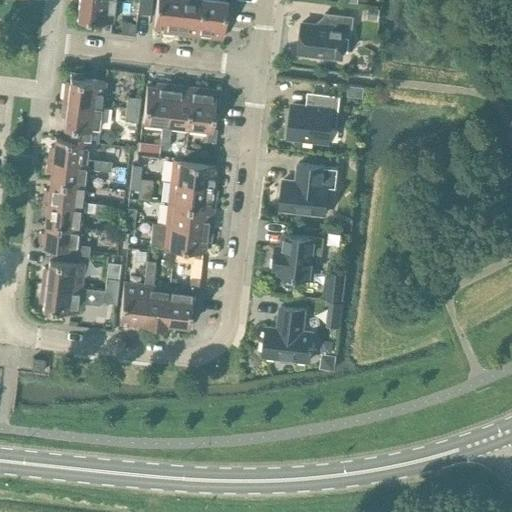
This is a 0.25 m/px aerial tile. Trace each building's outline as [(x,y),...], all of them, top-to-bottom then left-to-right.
[(112,22),(114,0),(78,0),(76,21),(92,23),(93,19),(112,22)] [(150,14),(151,0),(138,0),(137,12),(150,14)] [(176,33),(179,0),(156,0),(153,26),(163,28),(162,31),(176,33)] [(179,0),(176,33),(198,36),(202,0),(179,0)] [(202,0),(198,36),(222,39),(227,1),(230,1),(230,0),(202,0)] [(368,8),(366,18),(377,20),(379,10),(368,8)] [(351,29),(353,16),(324,13),(323,25),(302,22),(298,52),(342,58),(345,28),(351,29)] [(63,101),(102,105),(105,81),(83,78),(84,75),(70,73),(69,83),(65,82),(63,101)] [(165,123),(170,84),(156,83),(156,87),(146,86),(142,121),(162,123),(161,136),(170,137),(171,124),(165,123)] [(188,126),(192,87),(170,84),(165,123),(171,124),(188,126)] [(192,87),(188,126),(208,128),(206,140),(215,141),(216,128),(211,128),(216,90),(192,87)] [(338,117),(340,95),(313,92),(312,103),(309,106),(292,104),(288,137),(328,141),(330,127),(333,128),(337,125),(338,117)] [(137,122),(140,98),(127,96),(124,120),(137,122)] [(98,142),(102,105),(63,101),(61,116),(65,116),(63,138),(62,138),(90,141),(98,142)] [(161,136),(160,147),(168,148),(170,137),(161,136)] [(62,138),(55,137),(54,146),(50,146),(48,159),(87,163),(88,158),(90,141),(62,138)] [(186,149),(185,160),(196,161),(197,150),(186,149)] [(98,169),(99,160),(88,158),(87,163),(48,159),(47,171),(51,172),(50,181),(85,185),(87,168),(98,169)] [(170,181),(215,187),(217,174),(213,173),(214,164),(173,159),(170,181)] [(99,160),(98,169),(110,171),(111,161),(99,160)] [(336,187),(338,168),(298,163),(296,181),(283,179),(280,209),(324,214),(328,186),(336,187)] [(130,177),(139,178),(141,165),(132,164),(130,177)] [(138,190),(139,178),(130,177),(129,189),(138,190)] [(83,201),(85,185),(50,181),(49,189),(45,189),(43,201),(82,206),(83,201)] [(214,199),(215,187),(170,181),(168,203),(209,207),(210,199),(214,199)] [(93,212),(94,203),(83,201),(82,206),(43,201),(42,214),(46,214),(45,223),(80,227),(81,211),(93,212)] [(94,203),(93,212),(105,214),(106,204),(94,203)] [(208,216),(209,207),(168,203),(165,224),(210,229),(212,217),(208,216)] [(125,219),(134,221),(136,208),(127,207),(125,219)] [(133,233),(134,221),(125,219),(124,232),(133,233)] [(78,244),(80,227),(45,223),(43,232),(40,232),(38,245),(50,246),(77,249),(76,254),(88,255),(89,245),(78,244)] [(209,242),(210,229),(165,224),(163,246),(175,248),(189,249),(204,251),(205,241),(209,242)] [(320,253),(322,238),(283,234),(282,247),(276,246),(273,269),(279,270),(278,274),(312,278),(315,252),(320,253)] [(76,254),(77,249),(50,246),(47,268),(43,267),(42,283),(80,287),(83,262),(75,261),(76,254)] [(175,248),(173,260),(188,261),(189,249),(175,248)] [(145,272),(153,273),(155,261),(146,260),(145,272)] [(192,262),(190,277),(198,278),(199,278),(200,263),(192,262)] [(326,271),(323,297),(342,299),(345,273),(326,271)] [(152,285),(153,273),(145,272),(143,284),(123,281),(119,316),(129,317),(128,321),(142,323),(146,284),(152,285)] [(169,287),(164,326),(188,328),(192,291),(197,291),(199,278),(198,278),(190,277),(189,289),(169,287)] [(80,287),(42,283),(39,301),(43,301),(42,311),(56,313),(56,309),(78,311),(79,302),(99,305),(103,302),(116,303),(118,279),(105,278),(104,290),(80,287)] [(169,287),(152,285),(146,284),(142,323),(164,326),(169,287)] [(328,300),(327,306),(341,308),(341,301),(328,300)] [(303,329),(305,308),(279,305),(277,327),(266,325),(262,356),(281,358),(280,360),(292,362),(293,360),(310,362),(312,346),(314,346),(314,342),(312,342),(313,331),(303,329)] [(321,353),(319,368),(334,369),(335,355),(321,353)] [(33,358),(31,369),(43,371),(45,359),(33,358)]
